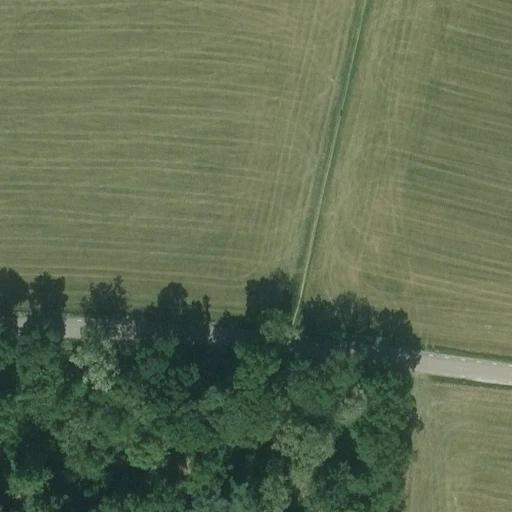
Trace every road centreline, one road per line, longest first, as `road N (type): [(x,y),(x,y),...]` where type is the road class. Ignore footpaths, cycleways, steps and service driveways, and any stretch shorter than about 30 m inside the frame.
road 1 (tertiary): [(282,345),(0,327)]
road 2 (tertiary): [(282,345),(511,374)]
